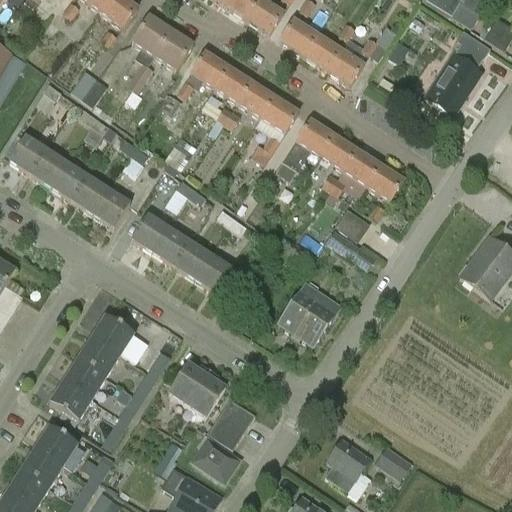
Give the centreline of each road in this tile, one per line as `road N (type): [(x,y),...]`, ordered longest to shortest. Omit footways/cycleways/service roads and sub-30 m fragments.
road 1 (residential): [(454,192),(345,120),(308,83),(173,0)]
road 2 (residential): [(312,402),(90,263)]
road 3 (residential): [(312,402),(454,192)]
road 4 (residential): [(0,407),(90,263)]
road 5 (residential): [(244,511),(312,402)]
